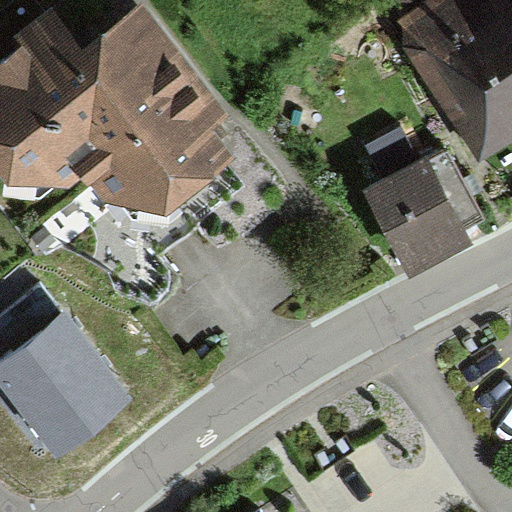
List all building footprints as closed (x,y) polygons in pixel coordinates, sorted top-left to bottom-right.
[(453,0),(436,0),(400,24),(482,146),(511,125),(511,0),(462,0),(456,4),(453,0)] [(85,49),(54,10),(0,49),(0,179),(7,190),(75,190),(87,180),(105,201),(165,220),(236,163),(213,134),(237,115),(146,1),(92,43),(85,49)] [(442,152),(364,196),(406,267),(483,222),(461,185),(442,152)] [(65,319),(0,369),(0,376),(59,452),(127,399),(65,319)] [(271,511),(261,495),(235,511),(271,511)]
